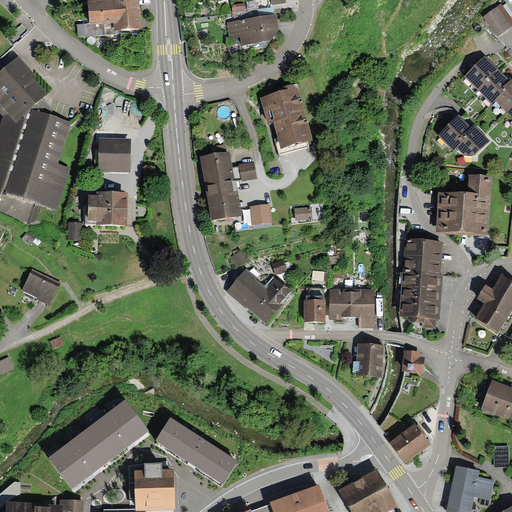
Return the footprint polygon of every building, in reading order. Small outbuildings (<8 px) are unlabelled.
[(120,33),(141,31),(139,0),(113,0),(114,3),(89,5),(90,25),(78,26),(79,38),(120,35),(120,33)] [(498,38),(511,27),(497,8),(483,19),(498,38)] [(279,32),(277,16),(264,18),(227,23),(229,39),(241,38),(243,51),(265,48),(279,32)] [(464,78),(492,106),(496,102),(504,94),(502,92),(511,83),(504,76),(495,67),(485,57),(464,78)] [(0,113),(3,117),(0,124),(0,195),(0,194),(57,211),(69,170),(58,167),(71,124),(58,120),(40,101),(47,95),(32,79),(34,78),(17,59),(0,75),(0,113)] [(504,94),(496,102),(511,119),(511,82),(511,83),(502,92),(504,94)] [(281,151),(313,143),(298,86),(277,92),(277,95),(260,99),(268,127),(274,125),(281,151)] [(459,117),(438,137),(453,153),(457,150),(465,142),(463,139),(472,130),(468,126),(459,117)] [(233,120),(234,128),(242,126),(240,118),(233,120)] [(465,142),(457,150),(464,157),(475,158),(491,143),(481,133),(475,127),(472,130),(463,139),(465,142)] [(99,138),(99,172),(130,172),(131,138),(99,138)] [(211,223),(241,217),(229,154),(199,159),(211,223)] [(253,163),(239,166),(242,182),(257,180),(253,163)] [(478,236),(487,237),(491,180),(468,178),(467,199),(440,197),(437,233),(478,236)] [(127,226),(128,193),(97,193),(97,197),(88,197),(88,222),(95,222),(95,226),(127,226)] [(270,205),(250,208),(252,226),(272,224),(270,205)] [(295,209),(296,221),(312,220),(311,209),(295,209)] [(83,241),(82,223),(69,223),(69,241),(83,241)] [(28,232),(23,239),(31,245),(36,238),(28,232)] [(440,277),(443,242),(405,240),(400,316),(409,317),(409,322),(423,323),(422,329),(437,330),(438,321),(441,322),(444,277),(440,277)] [(237,269),(251,263),(245,250),(231,257),(237,269)] [(283,261),(272,265),(276,276),(287,272),(283,261)] [(51,278),(32,270),(23,290),(37,297),(36,299),(49,304),(59,282),(51,278)] [(246,271),(227,293),(246,310),(247,309),(266,325),(293,294),(274,277),(265,287),(246,271)] [(486,303),(476,319),(497,332),(511,308),(511,280),(502,274),(493,289),(487,285),(478,298),(486,303)] [(374,291),(330,290),(330,304),(330,321),(343,321),(343,319),(360,320),(360,329),(373,330),(374,291)] [(324,299),(307,299),(307,303),(305,303),(305,325),(325,325),(326,303),(324,303),(324,299)] [(60,337),(50,341),(53,349),(64,345),(60,337)] [(371,346),(357,345),(356,377),(382,378),(383,346),(371,346)] [(423,352),(406,351),(404,372),(425,374),(426,358),(422,357),(423,352)] [(14,370),(8,358),(0,361),(0,374),(1,376),(14,370)] [(509,417),(511,417),(511,387),(492,380),(487,393),(481,409),(509,419),(509,417)] [(48,458),(72,489),(132,444),(149,431),(125,400),(48,458)] [(172,417),(156,440),(192,464),(223,485),(238,462),(172,417)] [(424,436),(414,424),(389,442),(404,463),(430,444),(424,436)] [(509,448),(495,448),(495,468),(509,468),(509,448)] [(134,471),(134,510),(156,510),(176,510),(175,471),(161,471),(161,464),(145,464),(145,471),(134,471)] [(478,472),(457,468),(447,511),(469,511),(473,497),(490,500),(494,482),(477,478),(478,472)] [(377,470),(339,490),(350,511),(387,511),(397,507),(387,489),(377,470)] [(329,511),(320,485),(270,503),(271,505),(273,511),(329,511)] [(6,502),(5,511),(82,511),(84,500),(60,499),(60,505),(6,502)]
